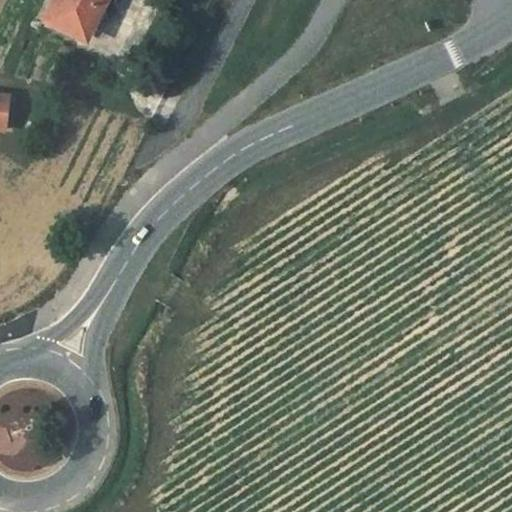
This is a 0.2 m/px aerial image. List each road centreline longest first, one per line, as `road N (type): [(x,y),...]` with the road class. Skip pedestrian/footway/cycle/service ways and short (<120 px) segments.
road 1 (tertiary): [(101,303),(144,234),(222,162),(511,19)]
road 2 (tertiary): [(10,493),(53,489),(84,458),(90,437),(79,395)]
road 3 (residential): [(242,0),(184,118)]
